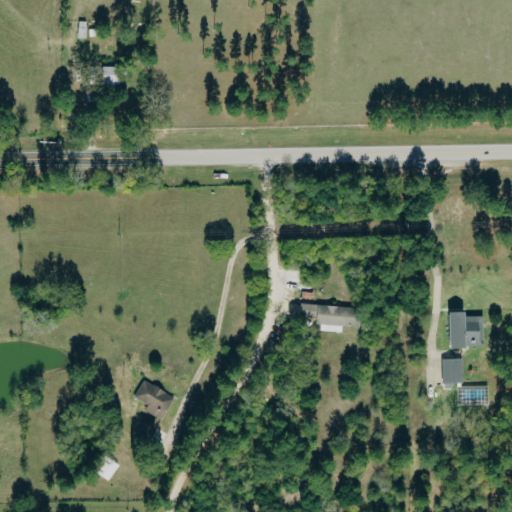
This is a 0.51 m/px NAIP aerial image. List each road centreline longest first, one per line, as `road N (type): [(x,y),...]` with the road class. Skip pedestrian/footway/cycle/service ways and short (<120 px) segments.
road 1 (secondary): [(135,159),(511,149)]
road 2 (secondary): [(135,159),(0,160)]
